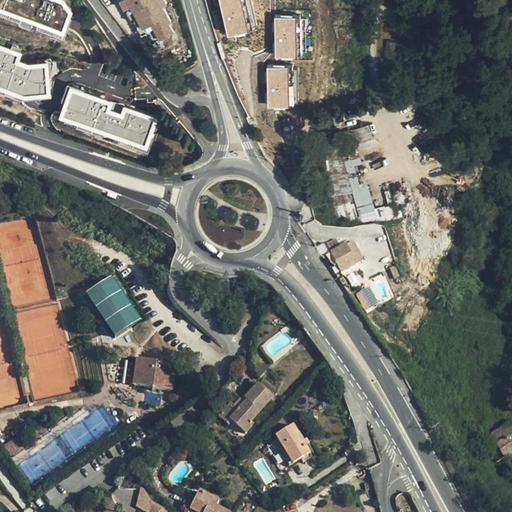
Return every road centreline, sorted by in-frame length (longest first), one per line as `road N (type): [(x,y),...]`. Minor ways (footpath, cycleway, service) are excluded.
road 1 (residential): [(199,248),(175,276),(175,294),(234,349),(233,360),(195,411),(57,511)]
road 2 (primary): [(455,511),(383,380),(279,222)]
road 3 (primary): [(235,261),(275,272),(290,286),(405,456)]
road 4 (primary): [(200,178),(142,179),(0,126)]
road 5 (primary): [(0,145),(163,206),(186,225)]
road 6 (residential): [(93,0),(159,87),(216,107)]
